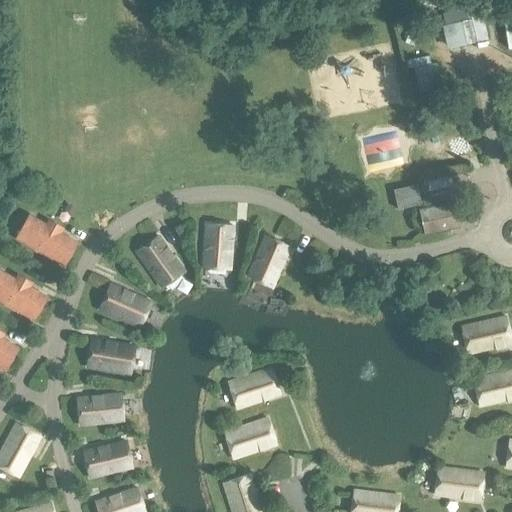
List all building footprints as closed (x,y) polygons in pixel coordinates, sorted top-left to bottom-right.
[(150,7),(137,7),(138,33),(151,32),(152,38),(167,38),(167,31),(181,31),(179,5),(166,6),(165,0),(161,0),(150,0),(150,7)] [(442,14),(445,26),(468,20),(465,8),(442,14)] [(33,18),(20,18),(21,44),(34,43),(35,50),(50,49),(50,43),(64,42),(62,17),(49,17),(49,11),(33,12),(33,18)] [(154,76),(140,77),(141,102),(155,102),(155,108),(171,107),(171,101),(184,100),(183,75),(170,75),(169,69),(153,70),(154,76)] [(36,87),(23,88),(24,114),(38,113),(38,119),(54,118),(54,112),(67,112),(66,86),(52,87),(52,81),(36,81),(36,87)] [(157,146),(144,146),(145,172),(158,171),(158,177),(174,177),(174,170),(187,170),(186,144),(173,145),(173,139),(157,139),(157,146)] [(44,147),(32,169),(44,176),(41,181),(54,189),(57,183),(69,190),(82,168),(70,161),(73,156),(59,148),(56,153),(44,147)] [(367,184),(399,179),(397,163),(365,168),(367,184)] [(417,185),(394,190),(398,210),(421,204),(417,185)] [(427,205),(451,201),(450,190),(425,195),(427,205)] [(419,210),(425,234),(459,227),(454,203),(419,210)] [(44,218),(41,223),(30,217),(18,238),(63,263),(75,242),(58,232),(60,228),(44,218)] [(229,270),(233,225),(206,223),(203,268),(229,270)] [(162,288),(184,272),(158,236),(136,251),(162,288)] [(272,287),(290,247),(265,236),(247,276),(272,287)] [(17,275),(15,280),(0,271),(0,299),(32,318),(44,296),(32,289),(34,285),(17,275)] [(139,327),(150,302),(110,284),(99,309),(139,327)] [(467,354),(511,344),(506,317),(461,327),(467,354)] [(0,366),(3,368),(15,347),(3,340),(8,332),(0,327),(0,366)] [(130,373),(134,347),(91,340),(86,366),(130,373)] [(236,409),(280,394),(271,368),(227,382),(236,409)] [(479,406),(511,398),(511,370),(473,379),(479,406)] [(79,425),(123,421),(121,394),(76,398),(79,425)] [(232,459),(276,444),(267,418),(224,433),(232,459)] [(16,424),(0,453),(0,466),(20,477),(41,437),(16,424)] [(89,478),(132,467),(126,441),(83,452),(89,478)] [(479,501),(483,473),(437,467),(434,495),(479,501)] [(231,511),(260,511),(249,474),(223,483),(231,511)] [(98,511),(144,511),(137,488),(95,502),(98,511)] [(396,511),(399,496),(353,490),(350,511),(396,511)] [(14,511),(55,511),(52,502),(14,511)]
